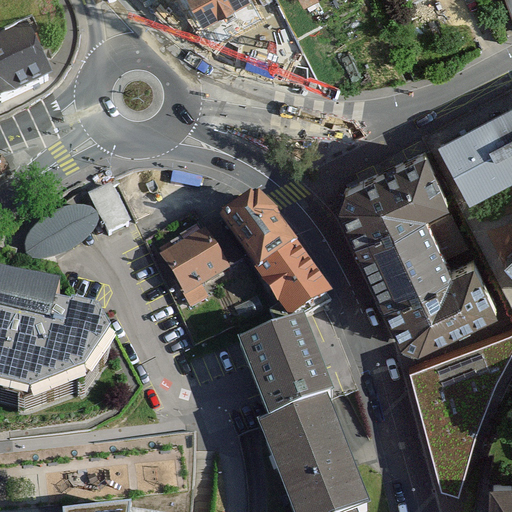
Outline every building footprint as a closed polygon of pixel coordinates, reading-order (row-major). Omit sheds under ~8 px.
[(0,0),(0,8),(18,0),(0,0)] [(254,0),(186,0),(209,39),(260,10),(254,0)] [(0,103),(51,80),(28,31),(0,43),(0,103)] [(511,103),(439,142),(470,203),(511,180),(511,103)] [(376,290),(446,256),(426,211),(449,200),(420,140),(337,177),(332,202),(376,290)] [(87,195),(108,237),(133,225),(113,184),(87,195)] [(255,197),(220,222),(258,276),(299,248),(255,197)] [(75,258),(92,240),(95,214),(73,207),(48,212),(30,231),(25,253),(49,264),(75,258)] [(195,308),(250,276),(219,224),(165,255),(195,308)] [(496,311),(467,246),(446,256),(376,290),(400,341),(419,347),(496,311)] [(299,248),(258,276),(292,322),(305,314),(332,295),(299,248)] [(0,401),(26,410),(82,393),(109,359),(99,324),(59,315),(62,298),(0,281),(0,401)] [(304,321),(238,348),(269,428),(327,405),(336,401),(304,321)] [(467,350),(407,366),(439,482),(467,480),(486,414),(467,350)] [(269,428),(259,432),(288,511),(367,511),(327,405),(269,428)] [(487,511),(511,511),(511,479),(488,479),(487,511)]
